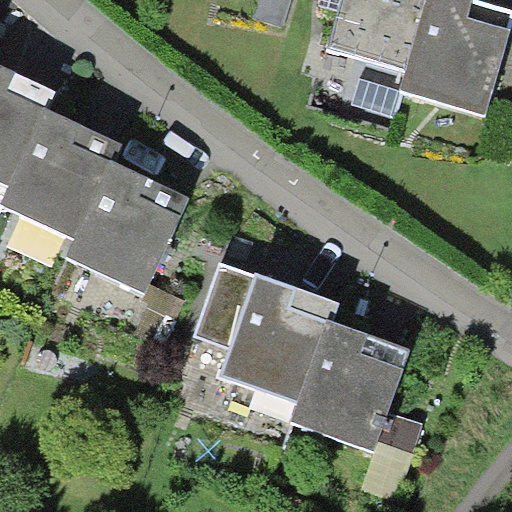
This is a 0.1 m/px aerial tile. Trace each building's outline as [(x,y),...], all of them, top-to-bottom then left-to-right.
[(257,0),(252,18),(282,27),(290,0),(257,0)] [(398,92),(486,117),(511,23),(511,12),(478,3),(467,0),(344,0),(330,52),(404,72),(398,92)] [(152,188),(114,172),(124,149),(87,133),(49,115),(56,98),(20,82),(0,72),(0,183),(14,190),(7,205),(82,238),(74,256),(141,287),(180,201),(152,188)] [(482,158),(511,165),(511,114),(493,110),(482,158)] [(288,424),(374,456),(412,352),(373,338),(332,323),(337,308),(302,295),(222,266),(196,337),(230,350),(220,377),(296,405),(288,424)] [(384,444),(414,454),(423,426),(393,416),(384,444)]
